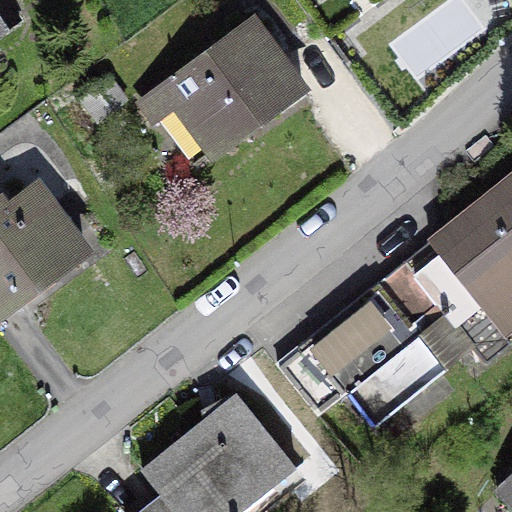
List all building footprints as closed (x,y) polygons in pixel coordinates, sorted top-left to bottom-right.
[(0,0),(0,32),(19,20),(5,0),(0,0)] [(213,154),(302,89),(252,21),(163,86),(213,154)] [(511,174),(429,241),(498,327),(511,316),(511,174)] [(0,312),(84,250),(35,184),(6,206),(0,198),(0,312)] [(498,327),(429,241),(277,362),(318,413),(349,388),(375,421),(471,343),(485,361),(510,342),(498,327)] [(163,495),(142,511),(237,511),(295,466),(235,393),(141,468),(163,495)] [(511,472),(497,488),(511,503),(511,472)]
